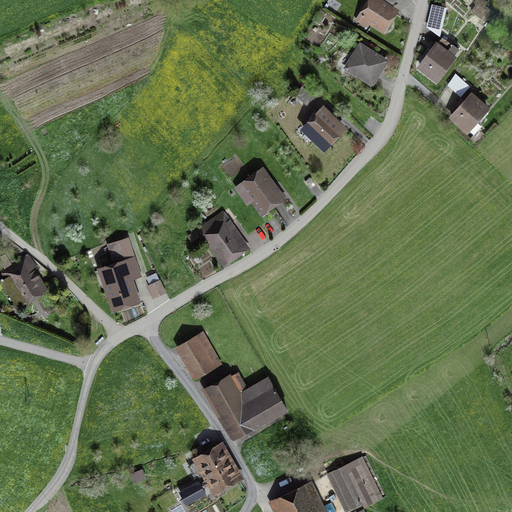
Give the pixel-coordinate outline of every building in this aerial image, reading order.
[(371,0),(361,16),(383,30),(395,11),(382,3),(383,0),(371,0)] [(477,0),(470,10),(479,16),(486,6),(483,4),(483,0),(477,0)] [(426,23),(440,34),(447,7),(431,3),(426,23)] [(420,66),(437,78),(459,48),(442,36),(420,66)] [(360,45),(346,67),(372,83),(386,61),(360,45)] [(316,92),(305,82),(295,92),(306,103),(316,92)] [(466,131),(486,109),(471,95),(451,117),(466,131)] [(325,142),(341,125),(322,108),(307,125),(325,142)] [(281,197),(262,171),(243,185),(262,211),(281,197)] [(313,182),(310,177),(305,181),(308,186),(313,182)] [(209,243),(214,240),(226,256),(243,244),(227,220),(231,217),(225,209),(198,227),(209,243)] [(108,244),(115,264),(126,260),(120,240),(108,244)] [(23,260),(20,257),(0,270),(0,276),(17,303),(40,288),(29,272),(37,266),(30,256),(23,260)] [(134,258),(126,260),(115,264),(102,268),(114,306),(135,299),(128,276),(139,273),(134,258)] [(160,280),(148,286),(153,297),(165,292),(160,280)] [(196,376),(213,366),(196,336),(178,346),(196,376)] [(285,409),(267,377),(241,392),(232,375),(210,388),(237,433),(276,411),(278,413),(285,409)] [(204,480),(211,492),(237,476),(221,448),(189,467),(196,479),(207,473),(209,477),(204,480)] [(365,505),(381,498),(361,457),(329,473),(346,507),(362,499),(365,505)] [(145,476),(142,469),(130,474),(133,481),(145,476)] [(199,481),(179,494),(182,499),(187,496),(191,503),(207,493),(199,481)] [(325,511),(317,494),(281,510),(282,511),(325,511)]
